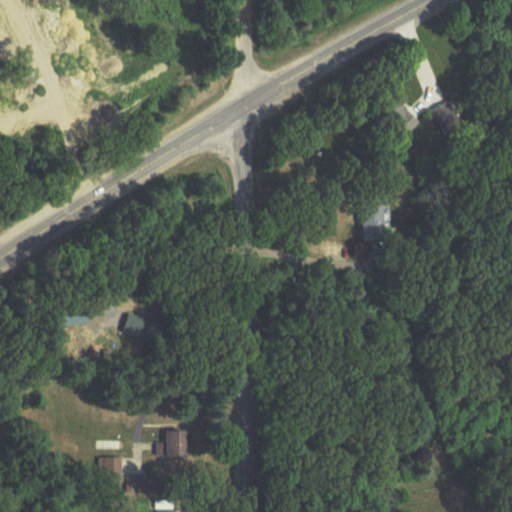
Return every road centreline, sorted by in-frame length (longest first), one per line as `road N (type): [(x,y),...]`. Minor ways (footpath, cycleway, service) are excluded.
road 1 (tertiary): [(0,261),(430,0)]
road 2 (tertiary): [(243,511),(241,108)]
